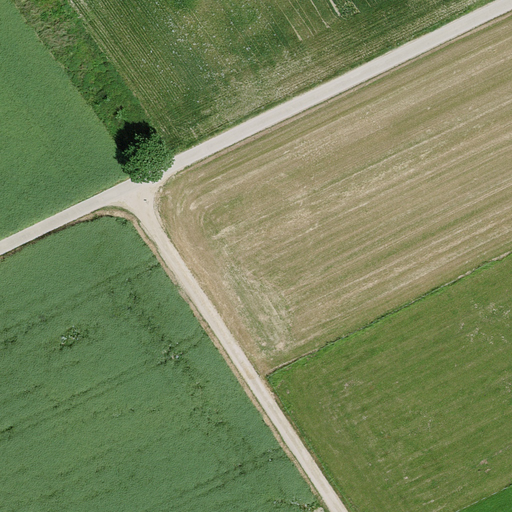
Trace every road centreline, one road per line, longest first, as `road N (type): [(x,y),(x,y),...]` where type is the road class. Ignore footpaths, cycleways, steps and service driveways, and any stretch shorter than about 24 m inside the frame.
road 1 (track): [(511,12),(0,262)]
road 2 (track): [(131,200),(333,511)]
